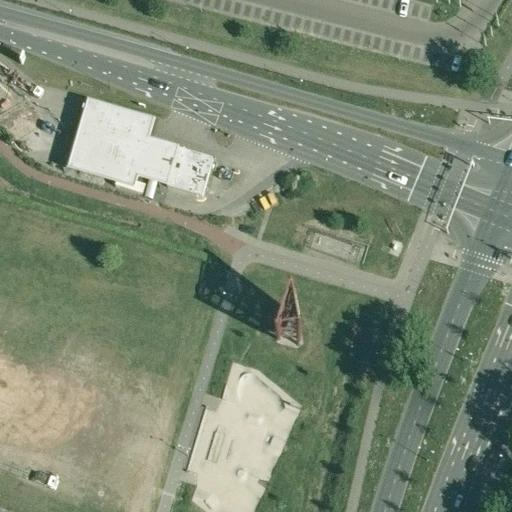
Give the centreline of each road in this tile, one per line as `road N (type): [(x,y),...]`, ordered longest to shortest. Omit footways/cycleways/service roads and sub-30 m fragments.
road 1 (secondary): [(0,24),(502,215)]
road 2 (secondary): [(511,162),(81,36),(0,22)]
road 3 (secondary): [(502,215),(476,261),(384,511)]
road 4 (unclassified): [(485,0),(458,42),(288,0)]
road 5 (secondary): [(455,511),(511,367)]
